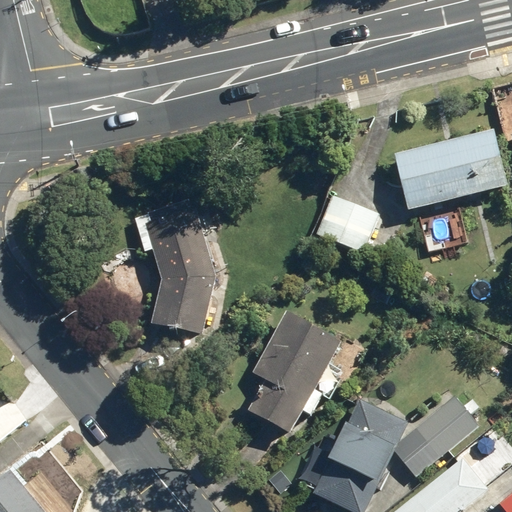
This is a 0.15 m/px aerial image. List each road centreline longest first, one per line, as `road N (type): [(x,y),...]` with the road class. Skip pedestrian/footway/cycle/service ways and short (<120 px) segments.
road 1 (secondary): [(511,12),(154,96),(106,96),(0,122)]
road 2 (residential): [(0,280),(188,511)]
road 3 (tertiary): [(13,0),(32,75),(0,120)]
